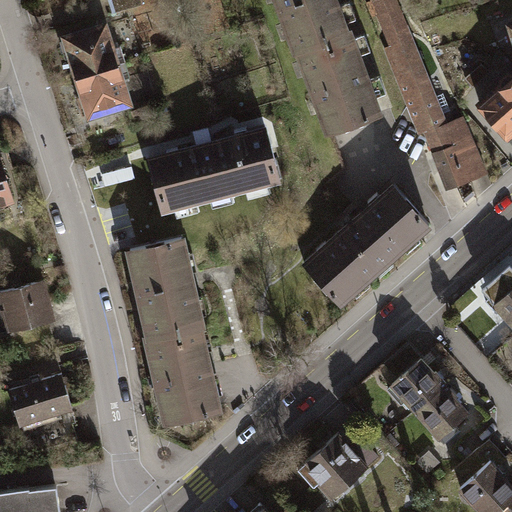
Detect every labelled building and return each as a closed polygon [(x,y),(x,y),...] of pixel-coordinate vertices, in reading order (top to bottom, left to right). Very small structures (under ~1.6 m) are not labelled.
[(111,0),(116,15),(148,5),(146,0),(111,0)] [(274,0),(293,51),(297,50),(351,30),(340,0),(274,0)] [(437,91),(399,0),(372,0),(392,48),(385,50),(421,136),(427,134),(436,155),(429,157),(441,186),(448,183),(451,191),(490,176),(466,118),(457,121),(444,89),(437,91)] [(63,38),(77,81),(123,66),(109,23),(63,38)] [(297,50),(327,131),(385,110),(355,29),(351,30),(297,50)] [(77,81),(90,123),(137,108),(123,66),(77,81)] [(511,81),(482,108),(511,141),(511,81)] [(268,127),(150,154),(163,210),(180,206),(280,184),(268,127)] [(0,154),(0,209),(16,204),(0,154)] [(343,305),(434,225),(394,181),(304,261),(343,305)] [(128,250),(147,337),(204,325),(207,324),(180,206),(163,210),(148,213),(155,244),(128,250)] [(511,268),(510,267),(481,293),(511,327),(511,268)] [(0,291),(0,339),(9,337),(13,351),(58,338),(42,280),(0,291)] [(144,338),(164,425),(223,412),(204,325),(147,337),(144,338)] [(407,403),(417,414),(447,386),(411,345),(388,366),(400,380),(390,389),(405,406),(407,403)] [(62,374),(10,389),(22,430),(74,415),(62,374)] [(417,414),(446,447),(463,431),(458,425),(471,413),(447,386),(417,414)] [(324,482),(340,499),(376,466),(344,431),(302,471),(318,488),(324,482)] [(511,504),(511,485),(493,463),(461,491),(479,511),(511,511),(511,509),(509,507),(511,504)] [(31,492),(0,496),(0,511),(61,511),(59,491),(31,495),(31,492)]
